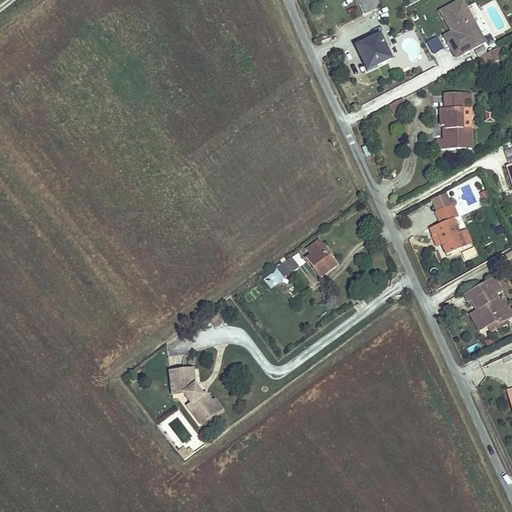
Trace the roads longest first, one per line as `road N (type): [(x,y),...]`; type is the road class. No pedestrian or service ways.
road 1 (unclassified): [(511,497),(286,0)]
road 2 (unknown): [(348,135),(456,70)]
